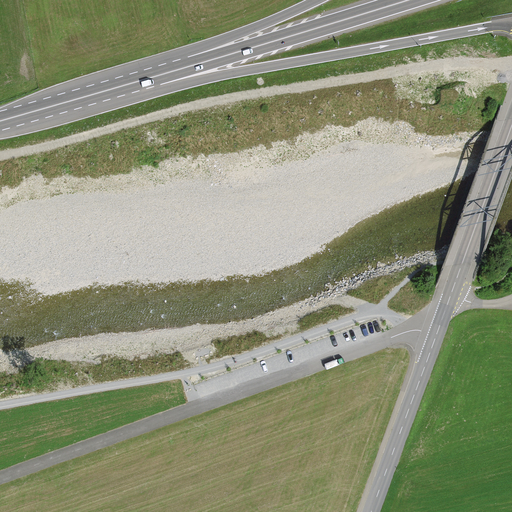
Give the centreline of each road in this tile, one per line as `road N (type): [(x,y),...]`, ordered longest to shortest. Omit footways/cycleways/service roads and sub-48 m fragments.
road 1 (track): [(0,155),(202,103),(446,63),(511,62)]
road 2 (residential): [(0,477),(403,332),(436,335)]
road 3 (trunk): [(153,75),(244,70),(511,24)]
road 4 (trunk): [(403,0),(188,64)]
road 5 (tertiary): [(371,511),(436,335)]
road 6 (tertiary): [(450,295),(511,124)]
road 7 (trunk): [(153,75),(0,120)]
road 8 (trunk): [(317,0),(188,64)]
